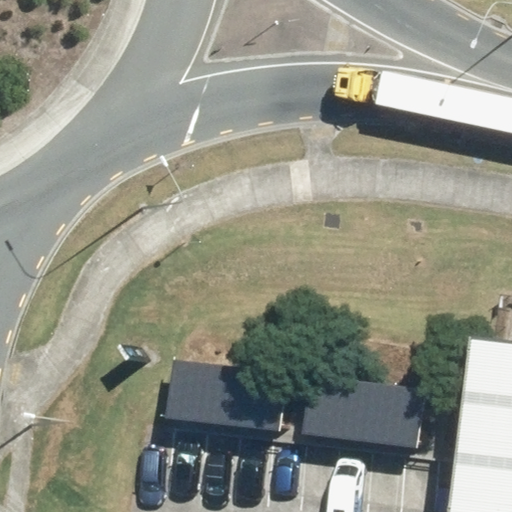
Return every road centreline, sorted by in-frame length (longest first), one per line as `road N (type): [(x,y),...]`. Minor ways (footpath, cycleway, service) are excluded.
road 1 (tertiary): [(511,103),(116,86)]
road 2 (tertiary): [(42,169),(0,293)]
